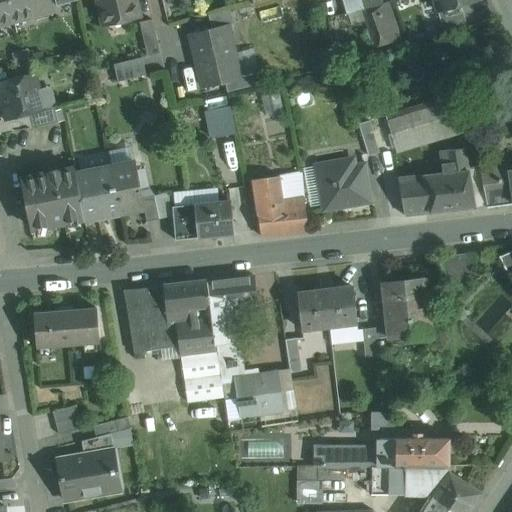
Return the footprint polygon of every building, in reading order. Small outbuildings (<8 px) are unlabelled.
[(7,0),(0,0),(0,23),(14,20),(7,0)] [(49,0),(7,0),(14,20),(53,10),(49,0)] [(135,0),(98,0),(104,25),(139,17),(135,0)] [(341,0),(346,14),(361,10),(363,10),(360,0),(341,0)] [(388,2),(383,3),(381,0),(360,0),(363,10),(361,10),(374,47),(401,39),(388,2)] [(434,0),(437,12),(479,0),(434,0)] [(461,5),(437,12),(444,34),(467,28),(461,5)] [(232,8),(208,14),(212,29),(228,26),(236,24),(232,8)] [(152,19),(140,22),(148,55),(160,53),(152,19)] [(212,29),(190,35),(203,87),(225,81),(238,78),(232,53),(234,52),(228,26),(212,29)] [(142,57),(114,64),(118,82),(146,75),(142,57)] [(260,73),(225,81),(228,92),(262,83),(260,73)] [(33,74),(0,83),(0,88),(8,118),(27,113),(43,109),(42,108),(33,74)] [(466,91),(386,116),(397,153),(473,129),(466,91)] [(205,106),(226,105),(226,96),(204,96),(205,106)] [(54,105),(42,108),(43,109),(27,113),(31,128),(59,122),(54,105)] [(236,132),(231,107),(206,112),(211,137),(236,132)] [(379,152),(370,121),(359,124),(368,156),(379,152)] [(464,148),(444,151),(446,164),(441,165),(443,173),(425,175),(430,213),(475,208),(464,148)] [(344,159),(315,165),(323,210),(370,202),(363,164),(346,167),(344,159)] [(136,162),(112,167),(121,214),(144,209),(145,209),(143,198),(136,162)] [(502,163),(480,167),(487,208),(511,204),(511,192),(509,170),(503,170),(502,163)] [(112,167),(75,173),(84,218),(85,220),(121,214),(112,167)] [(60,170),(48,172),(48,174),(22,179),(32,228),(84,218),(75,173),(74,169),(60,171),(60,170)] [(425,175),(399,178),(405,216),(430,213),(425,175)] [(279,177),(252,180),(256,208),(284,206),(279,177)] [(159,219),(154,196),(143,198),(145,209),(144,209),(146,222),(159,219)] [(230,201),(195,205),(198,237),(233,234),(230,201)] [(284,206),(256,208),(261,236),(309,232),(308,226),(305,204),(284,206)] [(511,250),(499,256),(511,284),(511,250)] [(253,275),(205,281),(209,307),(211,319),(215,344),(234,342),(230,307),(256,304),(253,275)] [(424,279),(383,284),(387,314),(389,338),(431,332),(424,279)] [(205,281),(163,285),(164,287),(166,312),(186,310),(209,307),(205,281)] [(164,287),(125,291),(125,290),(123,290),(134,353),(179,347),(177,327),(167,328),(166,312),(164,287)] [(351,288),(335,289),(334,290),(325,291),(330,327),(355,324),(356,324),(357,324),(352,287),(351,287),(351,288)] [(325,291),(316,292),(299,294),(299,293),(298,293),(302,331),(304,331),(304,330),(330,327),(325,291)] [(96,309),(34,314),(37,347),(99,342),(96,309)] [(180,356),(188,355),(216,352),(215,344),(211,319),(188,322),(186,310),(166,312),(167,328),(177,327),(179,347),(180,356)] [(387,314),(375,316),(376,328),(377,339),(389,338),(387,314)] [(376,328),(362,330),(363,344),(365,358),(379,357),(377,339),(376,328)] [(362,330),(356,330),(356,331),(352,332),(354,345),(363,344),(362,330)] [(302,371),(297,338),(285,340),(290,373),(302,371)] [(234,342),(215,344),(216,352),(219,369),(222,381),(234,379),(234,378),(238,378),(234,342)] [(223,386),(222,381),(219,369),(216,352),(188,355),(188,373),(190,389),(223,386)] [(238,378),(234,378),(234,379),(239,418),(284,411),(278,372),(238,378)] [(224,400),(223,386),(190,389),(182,390),(183,404),(224,400)] [(76,406),(53,412),(59,435),(82,429),(76,406)] [(227,416),(209,419),(212,432),(229,429),(227,416)] [(128,417),(93,426),(96,438),(111,434),(130,428),(128,417)] [(96,438),(82,441),(84,456),(109,451),(109,453),(114,452),(111,434),(96,438)] [(396,439),(388,439),(388,449),(388,453),(396,453),(396,439)] [(449,439),(396,439),(396,453),(396,467),(405,467),(449,467),(449,439)] [(388,449),(314,449),(314,468),(396,467),(396,453),(388,453),(388,449)] [(84,456),(57,460),(64,500),(121,490),(121,489),(116,490),(113,473),(115,473),(114,469),(112,469),(109,453),(109,451),(84,456)] [(467,511),(480,493),(450,473),(449,467),(405,467),(404,494),(435,496),(434,497),(457,511),(467,511)] [(320,482),(298,481),(298,504),(320,504),(320,482)] [(457,511),(434,497),(426,509),(422,506),(418,511),(457,511)]
